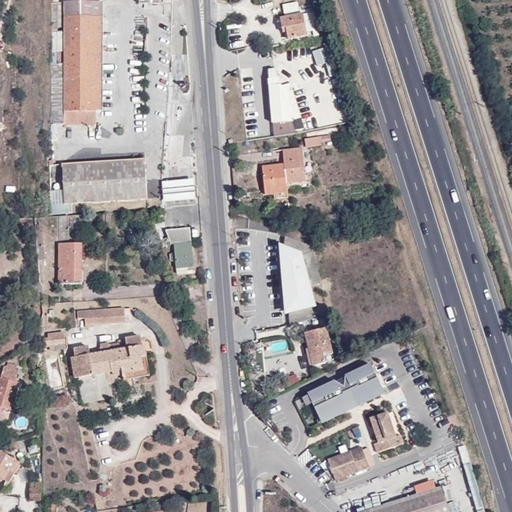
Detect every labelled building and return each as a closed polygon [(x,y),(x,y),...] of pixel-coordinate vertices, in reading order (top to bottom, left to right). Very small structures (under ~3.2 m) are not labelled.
[(102,2),(54,2),(52,140),(57,140),(57,124),(96,124),(96,110),(101,110),(102,2)] [(286,14),(301,13),(300,3),(285,4),(286,14)] [(286,28),(287,33),(288,39),(307,36),(303,14),(280,19),(282,28),(286,28)] [(330,51),(321,51),(321,64),(330,64),(330,51)] [(269,70),(275,137),(296,133),(296,131),(293,124),(292,119),(289,111),(288,107),(286,100),(281,85),(279,85),(279,79),(276,69),(269,70)] [(331,78),(334,85),(340,83),(335,70),(319,75),(321,81),(331,78)] [(286,100),(288,107),(290,106),(292,111),(289,111),(292,119),(294,118),(295,119),(302,117),(291,83),(284,85),(288,99),(286,100)] [(293,124),(296,131),(305,128),(302,121),(293,124)] [(321,142),(321,138),(305,139),(306,147),(322,145),(321,142)] [(287,185),(306,182),(302,148),(283,150),(284,164),(262,167),(265,190),(287,187),(287,185)] [(71,204),(148,199),(145,160),(62,165),(64,189),(65,204),(71,204)] [(194,180),(163,182),(165,201),(196,199),(194,180)] [(287,189),(287,187),(265,190),(265,195),(288,193),(287,189)] [(50,190),(50,213),(72,212),(71,204),(65,204),(64,189),(50,190)] [(103,214),(69,216),(69,229),(103,228),(103,214)] [(69,216),(69,215),(59,216),(59,284),(78,284),(78,270),(70,270),(70,257),(82,257),(82,244),(69,244),(69,229),(69,216)] [(168,236),(162,240),(164,245),(170,242),(171,243),(190,242),(191,242),(190,228),(166,230),(168,236)] [(37,233),(39,260),(45,260),(43,232),(42,232),(37,233)] [(290,310),(290,323),(316,316),(314,305),(315,305),(310,285),(321,282),(312,246),(286,235),(285,246),(283,245),(285,266),(287,273),(286,273),(288,311),(290,310)] [(193,267),(190,242),(171,243),(171,245),(174,245),(175,253),(176,262),(177,274),(187,273),(187,268),(193,267)] [(78,270),(82,270),(82,257),(70,257),(70,270),(78,270)] [(116,323),(115,309),(94,311),(95,324),(116,323)] [(125,309),(115,309),(116,323),(126,322),(125,309)] [(95,324),(94,311),(78,312),(79,319),(85,318),(86,325),(95,324)] [(324,355),(332,353),(327,330),(305,334),(313,366),(326,362),(324,355)] [(41,351),(66,349),(65,333),(48,334),(49,343),(41,343),(41,351)] [(141,336),(125,339),(127,347),(121,348),(110,351),(91,354),(89,346),(70,350),(76,381),(79,381),(83,403),(110,398),(108,384),(116,382),(115,376),(125,375),(145,371),(143,362),(142,357),(147,356),(145,346),(143,347),(141,336)] [(268,373),(298,367),(292,340),(263,345),(268,373)] [(121,348),(120,342),(109,345),(110,351),(121,348)] [(334,360),(332,353),(324,355),(326,362),(334,360)] [(148,361),(143,362),(145,371),(125,375),(126,379),(150,375),(148,361)] [(0,417),(3,408),(12,411),(19,383),(16,382),(19,370),(16,369),(18,365),(8,363),(7,367),(4,366),(1,378),(0,377),(0,417)] [(308,395),(319,420),(347,408),(345,404),(355,399),(357,403),(383,391),(371,366),(308,395)] [(347,408),(357,403),(355,399),(345,404),(347,408)] [(0,420),(8,423),(12,411),(3,408),(0,417),(0,420)] [(392,438),(397,437),(389,412),(372,418),(376,430),(377,433),(380,442),(375,444),(378,452),(395,447),(392,438)] [(392,438),(395,447),(403,444),(401,436),(397,437),(392,438)] [(23,443),(17,445),(22,457),(27,455),(23,443)] [(370,467),(364,450),(353,455),(351,451),(329,460),(337,480),(370,467)] [(21,463),(0,451),(0,477),(9,483),(21,463)] [(417,494),(436,488),(433,480),(414,487),(417,494)] [(41,501),(41,483),(31,483),(30,501),(41,501)] [(449,511),(442,486),(436,488),(417,494),(361,511),(449,511)]
